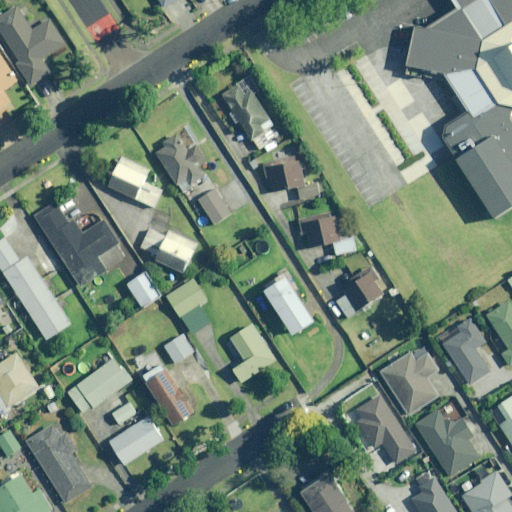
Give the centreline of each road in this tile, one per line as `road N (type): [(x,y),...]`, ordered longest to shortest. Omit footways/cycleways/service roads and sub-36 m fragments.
road 1 (unknown): [(364,16),(427,146),(428,157),(407,176),(384,185),(370,177),(292,59)]
road 2 (residential): [(142,511),(295,410)]
road 3 (tertiary): [(0,169),(140,77)]
road 4 (tertiary): [(140,77),(254,0)]
